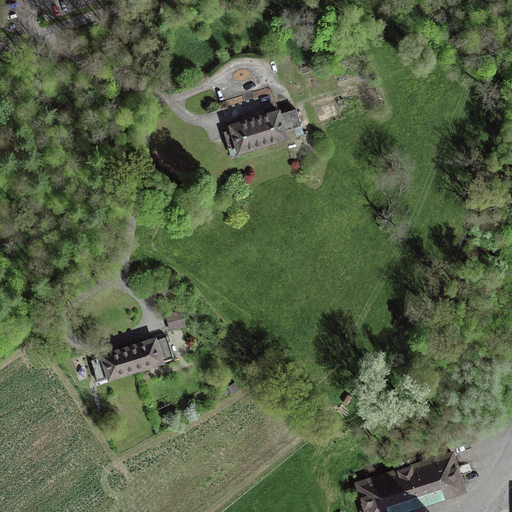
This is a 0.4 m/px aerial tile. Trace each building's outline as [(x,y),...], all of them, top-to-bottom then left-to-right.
[(279,115),(278,112),(260,117),(249,121),(230,127),(231,130),(222,132),(228,149),(236,147),(238,153),(286,139),(284,132),(300,127),(295,110),(279,115)] [(172,282),(157,286),(161,301),(176,297),(172,282)] [(169,330),(184,326),(180,311),(165,315),(169,330)] [(106,372),(108,379),(161,362),(159,356),(171,353),(166,337),(162,338),(97,358),(90,360),(95,375),(106,372)] [(498,420),(491,424),(460,434),(462,442),(493,432),(500,429),(506,423),(510,417),(511,398),(511,384),(506,384),(502,412),(498,420)] [(365,511),(395,511),(463,491),(457,471),(451,453),(356,483),(365,511)]
